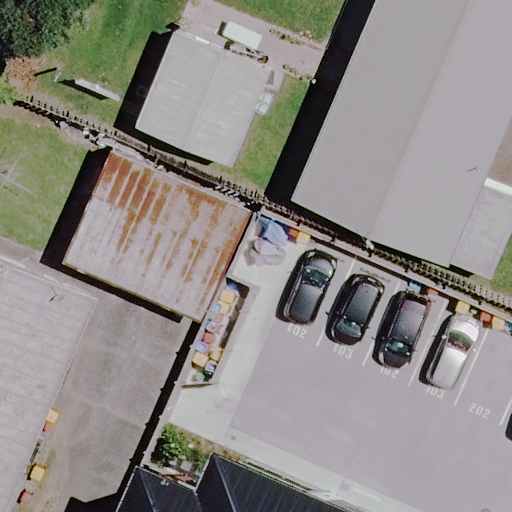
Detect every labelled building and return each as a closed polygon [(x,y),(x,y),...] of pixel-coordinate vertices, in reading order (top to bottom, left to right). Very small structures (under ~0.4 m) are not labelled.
[(511,102),(511,0),(373,0),(289,200),(444,265),(511,102)] [(266,70),(171,34),(135,131),(229,167),(266,70)] [(248,210),(113,154),(67,266),(202,322),(248,210)] [(0,511),(1,511),(93,295),(0,255),(0,511)] [(400,511),(458,372),(277,298),(189,511),(400,511)]
